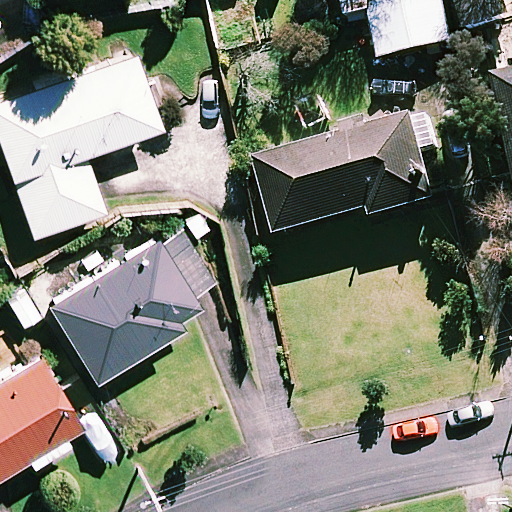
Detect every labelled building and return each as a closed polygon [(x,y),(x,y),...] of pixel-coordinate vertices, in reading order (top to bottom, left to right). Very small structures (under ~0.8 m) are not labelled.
[(370,19),(379,59),(453,42),(443,0),(329,0),(335,27),(370,19)] [(153,120),(128,51),(0,95),(0,152),(27,229),(98,205),(77,146),(153,120)] [(511,141),(511,69),(499,72),(511,141)] [(431,201),(409,118),(254,159),(274,235),(366,210),(369,218),(431,201)] [(171,309),(189,298),(183,289),(205,275),(171,219),(38,301),(82,373),(175,316),(171,309)] [(24,458),(61,436),(56,429),(70,421),(30,353),(0,370),(0,462),(20,450),(24,458)]
